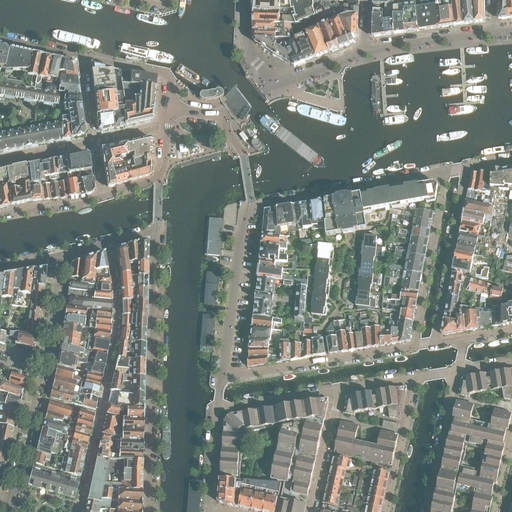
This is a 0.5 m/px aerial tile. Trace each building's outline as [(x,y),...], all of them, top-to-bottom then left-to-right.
[(280,7),(280,4),(280,0),(254,0),(255,2),(254,3),(254,6),(255,7),(254,11),(280,12),(281,7),(280,7)] [(329,51),(312,10),(311,7),(313,7),(312,0),(280,0),(280,4),(290,4),(291,11),(293,10),(295,17),(293,18),(291,18),(292,25),(296,25),(301,25),(304,33),(305,36),(306,36),(315,59),(330,53),(329,51)] [(324,1),(323,0),(312,0),(313,7),(311,7),(312,10),(322,6),(340,49),(350,44),(335,5),(331,6),(329,1),(324,1)] [(394,19),(394,0),(373,0),(373,5),(385,5),(384,14),(385,14),(384,19),(394,19)] [(394,0),(394,19),(394,35),(394,34),(403,33),(404,33),(402,0),(394,0)] [(418,31),(415,3),(414,0),(402,0),(404,33),(418,31)] [(450,0),(445,0),(445,1),(436,3),(439,28),(454,26),(450,0)] [(450,0),(454,26),(464,25),(460,0),(450,0)] [(471,0),(460,0),(464,25),(474,24),(471,0)] [(484,0),(471,0),(474,24),(484,22),(485,22),(484,21),(484,18),(484,17),(484,0)] [(499,0),(499,10),(499,11),(499,17),(499,18),(501,20),(509,19),(506,0),(499,0)] [(439,28),(436,3),(435,1),(425,2),(427,16),(426,16),(428,30),(439,28)] [(425,2),(415,3),(418,31),(428,30),(426,16),(427,16),(425,2)] [(358,8),(350,8),(350,5),(336,4),(335,5),(350,44),(355,42),(357,37),(358,12),(358,8)] [(322,6),(312,10),(329,51),(330,53),(340,49),(322,6)] [(279,17),(280,17),(280,12),(254,11),(254,24),(275,24),(279,24),(279,17)] [(383,14),(383,12),(373,11),(373,16),(372,27),(372,35),(374,37),(383,36),(382,19),(383,19),(382,17),(383,14)] [(394,35),(394,19),(384,19),(385,14),(384,14),(383,14),(382,17),(383,19),(382,19),(383,36),(394,35)] [(280,24),(275,24),(254,24),(254,32),(288,32),(289,33),(293,31),(290,25),(290,24),(280,24)] [(291,40),(289,33),(288,32),(254,32),(254,39),(276,40),(276,39),(291,40)] [(57,34),(56,42),(101,52),(102,44),(57,34)] [(306,36),(305,36),(295,40),(296,42),(304,64),(315,59),(306,36)] [(277,44),(276,40),(254,39),(253,40),(256,44),(273,54),(277,47),(276,46),(277,44)] [(296,42),(286,46),(294,68),(295,67),(298,66),(304,64),(296,42)] [(286,46),(285,44),(282,46),(280,49),(277,47),(273,54),(294,68),(286,46)] [(4,71),(9,49),(0,47),(1,46),(0,45),(0,72),(0,73),(1,71),(3,71),(3,72),(4,71)] [(120,49),(121,55),(171,66),(178,62),(173,55),(124,46),(120,49)] [(27,76),(32,54),(9,49),(4,71),(3,72),(16,72),(16,75),(22,75),(27,76)] [(25,81),(24,86),(24,88),(31,89),(34,90),(42,56),(32,54),(27,76),(32,78),(30,88),(25,87),(26,81),(25,81)] [(42,56),(34,90),(40,91),(44,91),(45,86),(40,84),(41,79),(46,81),(51,58),(42,56)] [(46,81),(46,82),(60,85),(62,77),(58,77),(63,61),(51,58),(46,81)] [(75,65),(73,63),(63,61),(58,77),(62,77),(77,80),(77,77),(76,77),(75,66),(75,65)] [(115,94),(117,94),(116,87),(115,87),(112,69),(104,67),(91,65),(93,80),(94,89),(95,97),(115,94)] [(122,83),(155,89),(156,79),(130,73),(120,71),(122,83)] [(7,78),(2,77),(1,85),(11,86),(21,88),(24,88),(24,86),(20,85),(21,81),(25,81),(26,81),(21,80),(20,82),(7,80),(7,78)] [(77,80),(62,77),(60,85),(69,87),(68,90),(79,93),(77,80)] [(155,89),(122,83),(124,106),(125,114),(123,115),(124,127),(151,121),(153,118),(153,111),(155,89)] [(11,86),(1,85),(0,94),(0,96),(5,97),(4,100),(9,100),(11,86)] [(79,93),(68,90),(69,87),(60,85),(60,94),(79,97),(79,93)] [(11,86),(9,100),(14,101),(14,99),(19,99),(21,88),(11,86)] [(24,88),(21,88),(19,99),(24,100),(24,102),(28,103),(31,89),(24,88)] [(31,89),(28,103),(33,104),(33,102),(38,102),(40,91),(34,90),(31,89)] [(222,95),(222,91),(222,90),(220,90),(219,89),(218,89),(217,89),(216,90),(214,91),(212,92),(208,93),(203,93),(200,94),(199,94),(199,96),(199,98),(199,100),(201,101),(204,101),(206,101),(208,101),(211,100),(213,100),(215,99),(218,98),(220,97),(221,96),(222,95)] [(44,91),(40,91),(38,102),(44,103),(43,105),(48,106),(50,92),(44,91)] [(60,94),(50,92),(48,106),(52,107),(53,105),(58,105),(60,94)] [(115,94),(95,97),(97,116),(117,114),(116,107),(121,106),(121,104),(122,104),(121,99),(120,93),(117,94),(115,94)] [(60,94),(58,105),(61,104),(61,107),(81,106),(79,97),(60,94)] [(84,127),(81,106),(61,107),(61,104),(58,105),(59,106),(59,108),(61,108),(62,118),(67,118),(67,122),(70,122),(71,138),(83,137),(85,133),(84,127)] [(116,107),(117,114),(117,121),(114,121),(114,129),(124,127),(123,115),(125,114),(124,106),(121,106),(116,107)] [(117,121),(117,114),(97,116),(98,130),(101,132),(114,129),(114,121),(117,121)] [(67,118),(62,118),(62,122),(62,140),(71,139),(71,138),(70,122),(67,122),(67,118)] [(62,122),(51,124),(55,142),(62,140),(62,122)] [(55,142),(51,124),(43,125),(47,143),(55,142)] [(43,125),(35,127),(39,145),(47,143),(43,125)] [(39,145),(35,127),(27,129),(31,146),(39,145)] [(26,129),(24,129),(14,131),(18,149),(27,147),(29,147),(31,146),(27,129),(26,129)] [(18,149),(14,131),(6,133),(10,150),(18,149)] [(6,133),(0,133),(0,143),(2,152),(10,150),(6,133)] [(139,160),(150,158),(151,148),(151,146),(151,147),(151,139),(147,140),(126,145),(128,156),(133,155),(133,153),(139,152),(139,160)] [(261,144),(261,143),(260,143),(260,142),(259,142),(259,141),(258,141),(257,140),(256,140),(255,141),(254,141),(254,140),(253,141),(252,141),(252,142),(252,143),(252,144),(252,145),(252,146),(255,149),(256,149),(257,150),(258,150),(259,150),(259,149),(260,149),(261,148),(261,147),(261,146),(261,145),(261,144)] [(128,165),(128,156),(126,145),(103,150),(101,152),(104,170),(113,168),(124,165),(128,165)] [(133,155),(128,156),(128,165),(124,165),(127,183),(149,176),(150,163),(150,164),(150,158),(139,160),(139,152),(133,153),(133,155)] [(86,153),(76,155),(79,173),(68,174),(68,178),(68,180),(76,179),(92,179),(88,155),(86,153)] [(76,155),(70,157),(70,159),(66,160),(68,174),(79,173),(76,155)] [(68,178),(68,174),(66,160),(65,158),(57,159),(58,179),(68,178)] [(57,159),(48,161),(49,180),(58,179),(57,159)] [(49,180),(48,161),(39,163),(40,181),(49,180)] [(40,186),(40,181),(39,163),(37,163),(38,164),(28,166),(28,165),(27,165),(29,180),(30,202),(43,201),(42,186),(40,186)] [(23,167),(5,170),(6,181),(8,190),(11,190),(20,190),(20,186),(19,182),(29,180),(27,165),(23,166),(23,167)] [(124,165),(113,168),(116,186),(127,183),(124,165)] [(116,186),(113,168),(104,170),(107,186),(107,187),(108,188),(109,188),(116,186)] [(486,172),(483,190),(494,192),(496,192),(500,193),(500,190),(504,190),(505,169),(492,171),(491,171),(486,172)] [(483,190),(486,172),(478,174),(475,193),(482,194),(483,190)] [(471,175),(468,191),(475,193),(478,174),(478,173),(471,175)] [(65,180),(68,180),(68,178),(58,179),(60,200),(68,199),(65,180)] [(58,179),(49,180),(51,200),(60,200),(58,179)] [(78,192),(77,185),(76,179),(68,180),(65,180),(68,199),(79,198),(78,193),(76,193),(76,192),(78,192)] [(92,179),(76,179),(77,185),(83,185),(85,196),(92,194),(93,192),(94,191),(92,179)] [(30,202),(29,180),(19,182),(20,186),(20,190),(11,190),(13,206),(30,202)] [(51,200),(49,180),(40,181),(40,186),(42,186),(43,201),(51,200)] [(0,209),(10,206),(8,190),(6,181),(1,182),(2,183),(0,183),(0,209)] [(406,187),(398,189),(400,205),(436,199),(438,185),(434,183),(418,185),(418,184),(406,187)] [(83,185),(77,185),(78,192),(76,192),(76,193),(78,193),(79,198),(85,196),(83,185)] [(400,205),(398,189),(389,190),(389,189),(376,192),(363,195),(365,212),(385,208),(386,211),(389,210),(389,207),(400,205)] [(493,199),(494,192),(483,190),(482,194),(475,193),(468,191),(467,194),(476,196),(478,196),(481,197),(493,199)] [(476,200),(476,196),(467,194),(466,202),(473,203),(474,200),(476,200)] [(343,198),(339,199),(325,201),(327,224),(326,224),(327,238),(345,234),(349,234),(353,233),(369,230),(365,212),(363,195),(347,198),(343,198)] [(495,199),(493,199),(481,197),(480,205),(494,208),(495,199)] [(309,204),(307,204),(309,224),(311,223),(312,229),(313,229),(313,228),(319,227),(319,225),(326,224),(327,224),(325,201),(309,204)] [(480,205),(474,204),(466,202),(464,212),(492,218),(494,208),(480,205)] [(309,224),(307,204),(295,206),(299,230),(312,229),(311,223),(309,224)] [(299,230),(295,206),(286,208),(289,231),(299,230)] [(277,228),(277,236),(286,237),(289,237),(289,231),(286,208),(275,209),(277,228)] [(265,219),(264,227),(277,228),(275,209),(265,211),(265,219)] [(415,214),(402,212),(402,216),(431,222),(433,212),(427,211),(415,209),(415,214)] [(491,222),(492,218),(464,212),(462,221),(482,226),(483,226),(485,221),(491,222)] [(210,260),(220,261),(225,217),(215,215),(210,260)] [(430,230),(431,222),(402,216),(401,220),(407,222),(408,221),(413,223),(412,227),(430,230)] [(480,233),(482,226),(462,221),(460,233),(478,237),(487,239),(488,235),(480,233)] [(264,227),(264,235),(277,236),(277,228),(264,227)] [(399,229),(399,234),(428,239),(430,230),(412,227),(411,232),(402,230),(399,229)] [(476,246),(478,237),(460,233),(458,242),(476,246)] [(399,234),(398,237),(401,238),(401,239),(404,239),(404,240),(410,241),(409,245),(426,248),(428,239),(399,234)] [(264,235),(262,244),(277,246),(277,250),(282,250),(286,251),(286,237),(277,236),(264,235)] [(385,249),(382,248),(377,248),(377,245),(376,245),(377,238),(362,236),(361,244),(363,245),(362,250),(385,252),(385,249)] [(148,242),(137,244),(138,264),(147,264),(148,242)] [(480,247),(476,246),(458,242),(456,252),(478,257),(480,247)] [(137,244),(127,247),(131,275),(131,277),(138,277),(138,264),(137,244)] [(287,263),(286,256),(282,255),(282,250),(277,250),(277,246),(262,244),(260,260),(269,261),(269,259),(272,259),(272,261),(276,262),(277,264),(284,264),(287,263)] [(396,247),(395,252),(425,257),(426,248),(409,245),(408,249),(396,247)] [(332,253),(333,248),(319,246),(311,247),(311,250),(318,251),(318,254),(319,254),(318,258),(333,260),(334,253),(332,253)] [(131,275),(127,247),(118,249),(117,251),(120,275),(131,275)] [(385,252),(362,250),(362,256),(360,256),(359,263),(374,265),(374,259),(375,259),(376,256),(381,257),(384,257),(385,252)] [(395,256),(402,258),(406,258),(406,263),(423,266),(425,257),(395,252),(395,256)] [(482,261),(483,258),(478,257),(456,252),(455,262),(472,265),(473,261),(480,263),(480,261),(482,261)] [(105,253),(94,256),(94,271),(99,270),(99,278),(110,278),(110,277),(108,269),(105,253)] [(83,260),(81,285),(91,286),(91,278),(99,278),(99,270),(94,271),(94,256),(83,260)] [(511,256),(506,257),(503,272),(511,274),(511,256)] [(310,268),(310,271),(310,272),(330,274),(330,269),(332,269),(333,260),(318,258),(317,268),(316,267),(316,269),(310,268)] [(269,261),(260,260),(260,268),(276,270),(283,270),(284,264),(277,264),(276,262),(272,261),(272,259),(269,259),(269,261)] [(72,264),(69,284),(81,285),(83,260),(72,264)] [(473,269),(471,268),(472,265),(455,262),(453,271),(470,274),(470,275),(469,276),(474,278),(479,279),(484,280),(489,280),(489,279),(488,278),(489,272),(483,271),(481,271),(480,277),(476,276),(476,274),(475,272),(475,270),(473,269)] [(374,265),(359,263),(358,272),(360,272),(359,277),(381,280),(382,275),(379,275),(379,276),(373,276),(374,273),(373,273),(374,265)] [(405,267),(393,265),(390,265),(388,269),(392,269),(422,275),(423,266),(406,263),(405,267)] [(147,277),(147,264),(138,264),(138,277),(147,277)] [(45,287),(46,273),(46,268),(33,270),(31,286),(45,287)] [(260,268),(258,277),(277,279),(276,280),(282,281),(283,276),(283,270),(276,270),(260,268)] [(422,275),(392,269),(391,274),(403,276),(402,281),(420,284),(422,275)] [(29,298),(30,292),(31,286),(33,270),(21,272),(19,292),(12,291),(10,306),(10,309),(16,309),(16,307),(27,309),(28,304),(29,298)] [(329,281),(330,274),(310,272),(310,271),(308,271),(308,272),(308,276),(309,276),(309,277),(315,278),(315,279),(316,279),(315,286),(330,288),(331,281),(329,281)] [(19,292),(21,272),(14,274),(12,291),(19,292)] [(465,283),(466,279),(466,278),(463,277),(463,275),(453,272),(451,283),(461,285),(462,282),(465,283)] [(12,291),(14,274),(3,276),(3,278),(0,304),(0,303),(0,308),(10,309),(10,306),(12,291)] [(207,306),(216,307),(218,275),(209,274),(207,306)] [(131,275),(120,275),(120,276),(122,302),(130,302),(132,302),(132,298),(132,290),(131,277),(131,275)] [(307,287),(307,280),(302,280),(292,279),(292,277),(283,276),(282,281),(284,281),(293,282),(293,286),(297,286),(307,287)] [(147,277),(138,277),(131,277),(132,290),(147,291),(147,277)] [(258,277),(256,293),(275,296),(276,280),(277,279),(258,277)] [(356,284),(356,291),(370,293),(371,287),(372,287),(373,284),(378,285),(378,286),(381,286),(381,280),(359,277),(358,284),(356,284)] [(110,278),(99,278),(91,278),(91,286),(93,286),(111,288),(110,278)] [(418,292),(420,284),(402,281),(390,278),(390,283),(401,285),(401,290),(402,291),(402,290),(418,292)] [(474,288),(475,282),(466,279),(465,283),(464,289),(464,291),(469,292),(470,289),(472,289),(472,287),(474,288)] [(481,294),(484,284),(475,282),(474,288),(472,287),(472,289),(470,289),(469,292),(481,294)] [(87,286),(92,287),(93,286),(91,286),(81,285),(69,284),(68,290),(92,293),(92,289),(87,288),(87,286)] [(461,286),(451,284),(448,296),(462,298),(464,291),(464,289),(462,288),(460,288),(461,286)] [(484,284),(481,294),(481,297),(490,298),(493,287),(484,284)] [(31,286),(30,292),(44,294),(45,287),(31,286)] [(93,286),(92,287),(95,287),(94,293),(111,295),(111,294),(111,288),(93,286)] [(297,286),(297,287),(295,322),(301,323),(304,324),(307,287),(297,286)] [(330,288),(315,286),(314,294),(313,294),(313,295),(307,295),(307,299),(326,302),(327,297),(329,297),(330,288)] [(501,303),(504,289),(493,287),(490,301),(497,302),(501,303)] [(91,299),(92,293),(68,290),(67,296),(91,299)] [(132,290),(132,298),(135,298),(135,304),(146,304),(147,291),(132,290)] [(401,296),(392,295),(391,301),(396,302),(396,301),(400,301),(401,299),(417,301),(418,292),(402,290),(402,291),(401,296)] [(375,310),(376,301),(370,301),(370,293),(356,291),(355,300),(357,300),(356,307),(358,307),(357,311),(370,310),(375,310)] [(44,294),(30,292),(29,298),(43,301),(44,294)] [(94,293),(92,293),(91,299),(111,302),(111,295),(94,293)] [(275,296),(256,293),(256,295),(256,297),(256,299),(255,298),(255,300),(274,303),(274,299),(275,296)] [(111,302),(91,299),(67,296),(66,306),(91,309),(111,312),(111,302)] [(463,299),(462,298),(448,296),(447,304),(461,306),(463,299)] [(42,307),(43,301),(29,298),(28,304),(42,307)] [(326,309),(326,302),(307,299),(307,304),(312,305),(312,307),(313,308),(312,316),(327,317),(328,309),(326,309)] [(396,301),(396,302),(395,306),(402,307),(401,310),(415,311),(417,301),(401,299),(400,301),(396,301)] [(274,303),(255,300),(254,317),(272,319),(274,303)] [(130,302),(122,302),(122,315),(132,316),(132,306),(130,307),(130,302)] [(492,308),(492,327),(501,326),(501,312),(501,309),(501,308),(501,303),(497,302),(496,308),(492,308)] [(27,309),(27,312),(41,315),(42,307),(28,304),(27,309)] [(146,304),(135,304),(135,306),(132,306),(132,316),(146,317),(146,304)] [(387,304),(382,304),(382,309),(387,310),(400,313),(401,316),(398,315),(397,321),(413,321),(415,311),(401,310),(402,307),(395,306),(387,304)] [(459,313),(460,308),(461,306),(447,304),(445,313),(456,315),(457,313),(459,313)] [(511,305),(501,307),(501,326),(511,324),(511,305)] [(65,308),(64,315),(86,317),(87,310),(91,311),(91,309),(66,306),(65,308)] [(464,317),(468,309),(460,308),(459,313),(457,313),(456,315),(456,316),(455,316),(454,322),(444,320),(442,334),(444,336),(465,332),(464,317)] [(485,329),(486,308),(479,309),(477,323),(479,323),(479,330),(485,329)] [(91,309),(91,311),(90,316),(111,319),(111,312),(91,309)] [(477,323),(479,309),(472,310),(468,309),(464,317),(465,332),(479,330),(479,323),(477,323)] [(40,321),(41,315),(27,312),(26,314),(25,319),(27,319),(40,321)] [(456,316),(456,315),(445,313),(444,320),(454,322),(455,316),(456,316)] [(64,315),(63,323),(91,327),(92,323),(90,320),(90,319),(86,319),(86,317),(64,315)] [(202,348),(212,349),(215,316),(205,315),(202,348)] [(90,316),(90,319),(90,320),(92,323),(110,325),(111,319),(90,316)] [(132,323),(131,327),(134,327),(134,330),(145,330),(146,317),(132,316),(132,323)] [(272,319),(254,317),(252,328),(272,330),(273,323),(282,325),(282,321),(274,319),(272,319)] [(39,328),(40,321),(27,319),(25,319),(23,324),(27,325),(39,328)] [(362,333),(360,323),(357,323),(356,320),(353,321),(357,350),(365,349),(362,333)] [(360,322),(360,323),(362,333),(365,349),(373,347),(371,328),(370,320),(360,322)] [(350,327),(346,328),(349,351),(357,350),(353,321),(349,321),(350,327)] [(413,321),(397,321),(397,323),(399,323),(397,329),(399,329),(398,333),(400,332),(411,331),(413,321)] [(334,322),(327,333),(335,332),(334,322)] [(397,329),(394,328),(394,322),(389,322),(390,330),(391,330),(391,331),(392,330),(391,344),(399,343),(400,332),(398,333),(399,329),(397,329)] [(91,327),(63,323),(62,332),(86,336),(90,337),(91,329),(91,327)] [(92,323),(91,327),(91,329),(110,332),(110,325),(92,323)] [(37,335),(39,328),(27,325),(23,324),(21,332),(26,333),(31,334),(37,335)] [(381,326),(380,327),(381,346),(391,344),(392,330),(391,331),(391,330),(390,330),(385,331),(384,327),(381,327),(381,326)] [(380,327),(371,328),(373,347),(381,346),(380,327)] [(252,328),(251,340),(272,341),(272,335),(283,336),(283,331),(272,330),(252,328)] [(344,331),(341,332),(336,333),(335,333),(336,337),(339,353),(349,351),(346,328),(345,328),(345,330),(344,330),(344,331)] [(110,332),(91,329),(90,337),(93,337),(109,340),(110,332)] [(121,330),(120,343),(130,344),(130,343),(131,333),(129,333),(129,331),(131,331),(131,330),(121,330)] [(131,333),(130,343),(145,344),(145,330),(134,330),(134,334),(131,333)] [(400,332),(399,343),(410,341),(411,331),(400,332)] [(86,336),(62,332),(61,339),(86,342),(86,339),(85,339),(86,336)] [(4,340),(3,344),(4,344),(9,345),(10,340),(10,337),(16,338),(14,344),(16,345),(34,349),(37,338),(31,337),(11,333),(7,333),(6,333),(4,340)] [(303,342),(304,336),(304,334),(300,333),(296,333),(295,341),(296,344),(290,344),(290,361),(302,359),(303,342)] [(326,355),(323,336),(313,336),(313,341),(313,357),(326,355)] [(109,340),(93,337),(93,341),(88,340),(88,343),(108,347),(109,340)] [(336,337),(326,339),(326,340),(329,354),(329,355),(339,353),(336,337)] [(61,339),(61,345),(85,351),(88,343),(86,342),(61,339)] [(251,340),(250,348),(269,349),(269,345),(273,345),(273,349),(275,349),(275,341),(272,341),(251,340)] [(290,361),(290,344),(289,341),(279,341),(280,363),(290,361)] [(313,357),(313,341),(304,341),(302,359),(313,357)] [(88,343),(85,351),(89,352),(106,356),(108,347),(88,343)] [(130,344),(120,343),(118,357),(125,358),(130,359),(130,354),(131,354),(131,356),(133,356),(133,359),(145,361),(145,344),(130,343),(130,344)] [(59,354),(86,361),(87,361),(89,352),(85,351),(61,345),(59,354)] [(276,357),(275,349),(250,348),(249,358),(276,357)] [(89,352),(87,361),(87,362),(104,366),(106,356),(89,352)] [(59,354),(56,366),(74,370),(77,362),(86,364),(86,361),(59,354)] [(144,377),(145,361),(133,359),(133,360),(125,360),(125,358),(118,357),(114,375),(126,376),(144,377)] [(277,357),(276,357),(249,358),(248,365),(250,367),(277,363),(277,357)] [(86,361),(86,364),(83,373),(102,377),(104,366),(87,362),(87,361),(86,361)] [(56,366),(55,376),(79,382),(79,383),(81,384),(82,378),(72,376),(73,371),(74,371),(74,370),(56,366)] [(461,380),(458,395),(469,398),(470,394),(502,389),(504,399),(511,401),(511,370),(462,377),(462,380),(461,380)] [(2,373),(0,372),(0,383),(23,389),(24,389),(26,379),(11,375),(2,373)] [(83,373),(82,378),(101,383),(102,377),(83,373)] [(126,376),(114,375),(112,383),(122,384),(122,383),(125,383),(126,376)] [(79,382),(55,376),(54,377),(52,388),(73,393),(79,395),(80,389),(81,384),(79,383),(79,382)] [(126,376),(125,383),(130,383),(130,393),(144,394),(144,377),(126,376)] [(100,389),(101,383),(82,378),(81,384),(100,389)] [(24,389),(23,389),(0,383),(0,392),(21,399),(24,389)] [(122,384),(112,383),(111,391),(121,392),(122,384)] [(81,384),(80,389),(99,394),(100,389),(81,384)] [(71,403),(73,393),(52,388),(50,398),(63,401),(71,403)] [(400,420),(406,394),(400,393),(401,388),(399,388),(352,396),(353,400),(350,401),(347,400),(348,399),(347,398),(343,414),(355,416),(356,413),(388,408),(389,418),(400,420)] [(95,410),(99,394),(80,389),(79,395),(73,393),(71,403),(95,410)] [(108,405),(106,414),(118,416),(119,412),(120,412),(121,412),(122,412),(123,411),(123,408),(126,408),(126,407),(143,408),(144,394),(130,393),(121,393),(121,392),(111,391),(108,405)] [(0,405),(18,411),(19,405),(21,399),(0,392),(0,405)] [(308,497),(315,463),(320,443),(328,407),(321,405),(322,401),(322,400),(238,414),(238,416),(234,417),(232,415),(225,422),(227,424),(227,428),(224,428),(220,476),(238,477),(241,435),(246,430),(284,424),(285,427),(283,427),(271,480),(285,483),(278,511),(304,511),(306,504),(303,504),(305,496),(308,497)] [(457,401),(453,417),(455,418),(452,432),(450,431),(437,487),(454,491),(457,478),(459,479),(456,491),(475,496),(473,506),(472,510),(478,511),(489,511),(491,508),(493,499),(491,498),(494,484),(496,484),(500,468),(501,460),(505,444),(503,443),(507,429),(508,429),(511,413),(495,409),(494,410),(492,421),(491,425),(470,420),(471,417),(474,405),(457,401)] [(70,413),(72,409),(62,406),(49,403),(47,412),(69,418),(70,416),(70,413)] [(0,414),(16,419),(18,411),(0,405),(0,414)] [(122,419),(121,441),(142,442),(142,431),(143,421),(143,408),(126,407),(126,408),(126,419),(122,419)] [(72,409),(70,413),(77,415),(76,418),(92,423),(94,415),(72,409)] [(69,421),(68,425),(69,425),(69,424),(70,418),(69,418),(47,412),(45,421),(57,425),(57,424),(56,424),(57,422),(62,423),(64,420),(69,421)] [(0,423),(14,428),(14,427),(16,419),(0,414),(0,423)] [(114,437),(118,416),(106,414),(100,442),(111,442),(112,442),(113,441),(110,440),(111,437),(114,437)] [(70,416),(69,418),(70,418),(69,424),(91,430),(92,423),(76,418),(70,416)] [(66,436),(67,431),(69,425),(68,425),(67,427),(57,424),(57,425),(45,421),(42,430),(61,435),(66,436)] [(397,430),(399,424),(383,421),(382,427),(397,430)] [(12,435),(14,428),(0,423),(0,432),(2,433),(12,435)] [(355,442),(356,437),(359,426),(341,423),(340,429),(334,454),(363,460),(366,444),(355,442)] [(69,424),(69,425),(67,431),(89,437),(91,430),(69,424)] [(162,459),(172,459),(173,424),(164,424),(162,459)] [(60,440),(61,435),(42,430),(40,438),(59,443),(60,440)] [(89,437),(67,431),(66,436),(66,437),(66,438),(88,444),(89,437)] [(392,467),(397,442),(399,435),(381,431),(378,447),(366,444),(363,460),(392,467)] [(0,440),(10,443),(12,435),(2,433),(0,439),(0,440)] [(59,443),(40,438),(39,445),(57,450),(58,448),(59,444),(59,443)] [(65,441),(64,445),(86,451),(88,444),(66,438),(65,441)] [(0,448),(9,451),(10,443),(0,440),(0,448)] [(112,442),(111,442),(109,450),(110,450),(142,452),(142,442),(121,441),(119,441),(113,441),(112,442)] [(111,442),(100,442),(98,450),(110,451),(110,450),(109,450),(111,442)] [(86,451),(64,445),(59,444),(58,448),(65,450),(65,453),(68,453),(69,454),(69,453),(85,457),(86,451)] [(57,450),(39,445),(36,452),(46,455),(45,459),(49,461),(50,457),(50,456),(50,453),(56,455),(57,450)] [(0,455),(7,458),(9,451),(0,448),(0,455)] [(98,450),(96,459),(108,459),(110,451),(98,450)] [(108,459),(124,461),(142,462),(142,452),(110,450),(110,451),(108,459)] [(46,455),(36,452),(33,463),(43,466),(45,459),(46,455)] [(68,457),(64,456),(63,458),(83,464),(85,457),(69,453),(69,454),(68,453),(68,457)] [(82,470),(83,464),(56,457),(54,462),(61,463),(61,462),(66,462),(65,465),(65,466),(82,470)] [(331,466),(332,467),(347,470),(350,471),(351,469),(349,468),(351,461),(334,457),(331,466)] [(88,494),(87,501),(99,503),(100,501),(103,486),(107,468),(108,459),(96,459),(94,466),(93,473),(91,480),(90,487),(88,494)] [(107,468),(103,486),(141,491),(142,472),(130,471),(130,470),(126,470),(126,471),(123,471),(124,461),(108,459),(107,468)] [(124,461),(123,471),(126,471),(126,470),(130,470),(130,471),(142,472),(142,462),(124,461)] [(80,477),(82,470),(65,466),(65,465),(61,464),(59,472),(66,474),(70,475),(80,477)] [(345,479),(347,470),(332,467),(330,476),(345,479)] [(42,469),(41,473),(36,489),(46,491),(51,472),(42,469)] [(390,474),(390,473),(375,470),(372,480),(387,483),(389,474),(390,474)] [(41,473),(31,471),(27,486),(36,489),(41,473)] [(51,472),(46,491),(55,494),(60,474),(51,472)] [(66,476),(60,474),(55,494),(64,497),(70,475),(66,474),(66,476)] [(74,499),(80,477),(70,475),(64,497),(74,499)] [(343,488),(345,479),(330,476),(328,485),(343,488)] [(275,511),(282,484),(220,479),(220,480),(219,503),(258,511),(275,511)] [(187,511),(196,511),(199,480),(190,480),(187,511)] [(387,483),(372,480),(371,484),(368,483),(367,485),(363,484),(362,486),(371,488),(385,491),(387,483)] [(341,497),(343,488),(328,485),(326,494),(341,497)] [(103,486),(100,501),(110,503),(111,493),(117,493),(117,499),(141,503),(141,491),(103,486)] [(432,511),(431,511),(452,511),(456,498),(453,497),(454,491),(437,487),(432,511)] [(385,491),(371,488),(370,492),(365,491),(364,496),(369,497),(383,500),(385,491)] [(339,503),(341,497),(326,494),(324,503),(343,508),(344,504),(339,503)] [(382,509),(384,500),(383,500),(369,497),(367,506),(382,509)] [(141,511),(141,503),(117,499),(117,509),(131,511),(141,511)] [(85,508),(84,511),(97,511),(98,510),(105,511),(108,511),(109,508),(110,503),(100,501),(99,503),(87,501),(85,508)]
